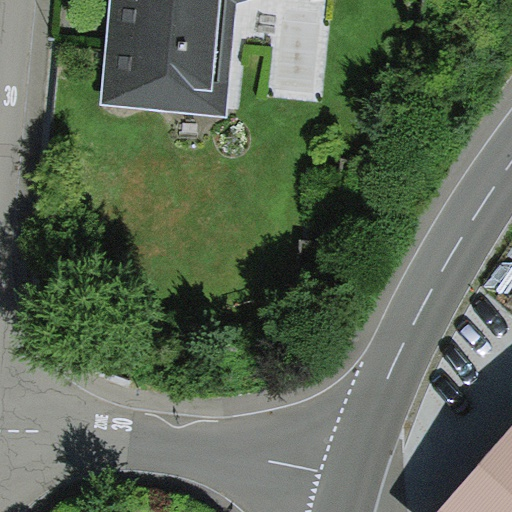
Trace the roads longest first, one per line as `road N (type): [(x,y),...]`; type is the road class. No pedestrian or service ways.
road 1 (residential): [(351,477),(149,443),(0,431)]
road 2 (tertiary): [(351,477),(397,356),(511,165)]
